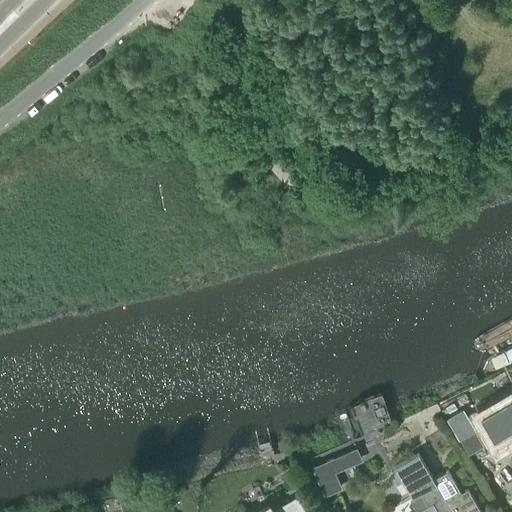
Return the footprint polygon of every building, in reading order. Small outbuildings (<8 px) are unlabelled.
[(499,448),(511,440),(511,398),(481,416),(499,448)] [(463,409),(448,418),(469,453),(484,444),(463,409)] [(356,446),(312,466),(325,495),(343,487),(335,470),(362,459),(356,446)] [(412,498),(421,493),(428,506),(417,511),(481,511),(468,488),(463,491),(448,470),(434,479),(419,453),(395,466),(412,498)] [(305,511),(297,497),(274,510),(270,504),(255,511),(305,511)]
